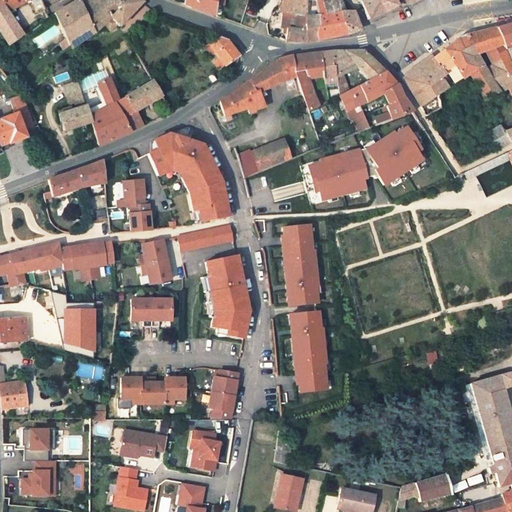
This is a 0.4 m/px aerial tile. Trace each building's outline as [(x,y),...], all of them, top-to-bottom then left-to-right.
[(21,31),(6,9),(1,2),(4,0),(0,0),(0,30),(8,41),(21,31)] [(4,0),(1,2),(6,9),(17,0),(4,0)] [(62,34),(67,42),(89,27),(92,30),(102,21),(109,27),(114,22),(117,24),(134,0),(87,0),(79,10),(73,0),(67,0),(65,1),(56,6),(48,11),(62,34)] [(73,0),(79,10),(87,0),(73,0)] [(210,0),(178,0),(179,1),(209,12),(210,0)] [(300,39),(312,36),(309,0),(277,0),(274,8),(278,10),(276,25),(282,26),(280,36),(288,38),(297,39),(300,39)] [(319,0),(309,0),(312,36),(341,29),(334,9),(322,10),(319,0)] [(319,0),(322,10),(334,9),(347,8),(346,0),(319,0)] [(356,0),(365,15),(377,8),(391,0),(390,0),(356,0)] [(354,25),(347,8),(334,9),(341,29),(348,27),(354,25)] [(511,70),(511,17),(510,17),(498,20),(491,22),(497,35),(511,70)] [(478,46),(497,35),(491,22),(478,25),(457,31),(453,33),(440,42),(459,72),(465,68),(479,94),(494,86),(478,64),(468,51),(478,46)] [(486,59),(478,64),(494,86),(511,75),(511,70),(497,35),(478,46),(486,59)] [(221,38),(214,36),(205,43),(222,64),(233,53),(221,38)] [(433,89),(459,72),(440,42),(424,54),(421,53),(401,67),(403,70),(398,75),(415,102),(433,89)] [(322,47),(316,48),(319,62),(327,96),(335,92),(340,90),(337,78),(334,64),(333,61),(330,61),(327,46),(322,47)] [(351,61),(362,78),(381,68),(359,47),(358,46),(350,46),(327,46),(330,61),(333,61),(334,64),(351,61)] [(303,65),(319,62),(316,48),(309,49),(292,52),(287,52),(293,70),(305,108),(316,102),(303,65)] [(281,53),(275,55),(283,74),(293,70),(287,52),(281,53)] [(265,62),(253,70),(257,85),(283,74),(275,55),(265,62)] [(387,111),(369,118),(372,124),(408,110),(400,99),(389,80),(381,68),(362,78),(346,87),(340,90),(335,92),(342,108),(354,101),(377,88),(380,97),(378,99),(387,111)] [(262,103),(257,85),(253,70),(215,98),(222,118),(262,103)] [(150,77),(148,75),(123,94),(130,109),(157,90),(150,77)] [(94,81),(104,104),(98,107),(109,139),(121,133),(128,130),(121,115),(130,109),(123,94),(117,98),(107,76),(94,81)] [(346,87),(344,76),(337,78),(340,90),(346,87)] [(57,112),(62,129),(89,120),(87,113),(76,78),(61,83),(70,107),(57,112)] [(8,99),(13,113),(20,131),(30,128),(14,102),(11,97),(8,99)] [(359,112),(354,101),(342,108),(346,117),(359,112)] [(92,129),(96,144),(109,139),(98,107),(87,113),(89,120),(92,129)] [(138,126),(130,109),(121,115),(128,130),(138,126)] [(359,112),(346,117),(352,131),(365,126),(359,112)] [(22,137),(20,131),(13,113),(0,117),(0,144),(4,143),(5,143),(22,137)] [(503,138),(511,133),(511,124),(511,120),(497,126),(503,138)] [(392,131),(363,149),(375,168),(371,170),(375,176),(381,185),(420,160),(414,151),(418,149),(404,127),(393,133),(392,131)] [(217,179),(198,142),(165,131),(150,139),(154,148),(145,152),(154,174),(163,170),(161,167),(166,164),(177,168),(180,174),(177,176),(185,191),(189,209),(194,208),(197,220),(215,216),(214,209),(223,207),(217,179)] [(504,157),(506,160),(511,156),(511,141),(499,148),(504,157)] [(233,151),(241,175),(269,164),(265,153),(250,158),(247,147),(233,151)] [(362,148),(357,149),(364,175),(368,171),(373,178),(375,176),(371,170),(375,168),(363,149),(362,148)] [(500,160),(504,157),(499,148),(458,170),(460,175),(470,172),(471,172),(483,168),(485,172),(501,163),(500,160)] [(357,149),(317,160),(317,162),(305,165),(312,191),(316,190),(318,199),(363,187),(361,178),(364,177),(364,175),(357,149)] [(47,196),(102,176),(101,158),(52,176),(44,179),(47,196)] [(142,195),(140,177),(120,179),(122,197),(123,197),(141,195),(142,195)] [(141,195),(123,197),(124,204),(128,204),(129,211),(128,211),(129,229),(149,226),(147,209),(146,202),(142,202),(141,195)] [(223,207),(214,209),(215,216),(225,214),(223,207)] [(197,220),(194,208),(189,209),(192,221),(197,220)] [(177,249),(230,237),(227,223),(174,235),(177,249)] [(304,224),(279,226),(280,234),(285,234),(286,243),(279,244),(281,259),(282,259),(283,264),(281,265),(283,280),(290,279),(291,288),(284,289),(285,304),(314,301),(313,284),(314,284),(313,275),(312,275),(311,267),(312,267),(311,249),(309,249),(307,231),(304,231),(304,224)] [(164,257),(159,238),(139,242),(141,253),(137,254),(139,263),(141,272),(145,271),(147,282),(168,277),(164,257)] [(111,264),(110,246),(109,244),(99,245),(99,244),(83,246),(87,281),(96,280),(94,268),(102,266),(102,265),(111,264)] [(56,250),(56,248),(55,245),(7,257),(9,273),(12,286),(17,285),(21,285),(18,271),(29,269),(30,271),(45,267),(45,268),(49,267),(53,269),(59,268),(56,250)] [(87,281),(83,246),(67,249),(70,271),(77,270),(79,282),(87,281)] [(67,249),(56,250),(59,268),(60,275),(70,274),(70,271),(67,249)] [(240,285),(234,256),(202,263),(205,277),(203,277),(206,292),(208,302),(211,313),(210,319),(208,328),(224,331),(224,336),(240,339),(245,312),(240,285)] [(0,275),(9,273),(7,257),(0,257),(0,275)] [(0,275),(0,289),(11,287),(12,286),(9,273),(0,275)] [(206,292),(203,277),(198,278),(201,294),(206,292)] [(148,297),(128,297),(128,321),(140,321),(140,327),(148,327),(148,297)] [(168,297),(148,297),(148,327),(156,327),(156,321),(168,321),(168,297)] [(103,301),(104,313),(114,312),(115,300),(103,301)] [(318,310),(286,313),(288,328),(295,327),(296,336),(289,337),(290,353),(292,353),(292,358),(291,359),(292,373),(302,372),(303,381),(298,382),(299,390),(323,388),(322,380),(325,380),(323,362),(325,361),(323,344),(321,344),(321,336),(322,336),(321,327),(320,327),(318,310)] [(0,343),(22,342),(20,317),(0,317),(0,343)] [(448,482),(449,487),(480,469),(485,466),(487,471),(492,470),(496,485),(506,482),(511,479),(511,436),(498,386),(511,381),(508,368),(467,384),(488,458),(489,459),(448,482)] [(234,386),(235,375),(217,372),(216,379),(212,378),(207,409),(211,410),(209,420),(228,420),(231,405),(234,386)] [(138,379),(118,379),(117,400),(128,400),(128,405),(137,405),(137,400),(140,400),(140,405),(161,405),(170,406),(170,401),(181,401),(181,380),(161,380),(161,384),(148,384),(149,379),(138,379)] [(0,409),(24,406),(21,383),(0,385),(0,409)] [(90,415),(89,423),(101,424),(102,424),(102,415),(98,415),(90,415)] [(53,430),(20,429),(20,445),(22,445),(27,445),(27,449),(22,449),(22,451),(21,461),(32,461),(46,461),(46,449),(52,450),(53,430)] [(165,438),(122,430),(119,445),(127,447),(125,457),(135,459),(136,456),(151,458),(152,451),(162,453),(165,438)] [(213,436),(190,432),(187,449),(192,450),(197,451),(195,459),(197,460),(195,470),(211,473),(214,461),(217,444),(212,443),(213,436)] [(273,465),(287,468),(290,444),(276,442),(273,465)] [(127,447),(119,445),(117,455),(125,457),(127,447)] [(197,451),(192,450),(188,469),(195,470),(197,460),(195,459),(197,451)] [(46,461),(32,461),(32,471),(29,471),(29,474),(29,479),(26,479),(19,479),(19,494),(29,494),(29,496),(44,496),(44,488),(51,488),(52,461),(46,461)] [(134,471),(118,468),(111,506),(140,511),(144,491),(133,489),(131,489),(132,481),(134,471)] [(410,485),(414,497),(416,504),(446,495),(444,490),(450,489),(449,487),(448,482),(447,480),(442,481),(441,476),(410,485)] [(271,511),(292,511),(298,483),(277,479),(271,511)] [(202,488),(179,484),(175,507),(183,508),(182,511),(200,511),(201,511),(198,511),(200,499),(202,488)] [(414,497),(410,485),(397,489),(393,506),(402,508),(404,500),(414,497)] [(511,511),(511,489),(508,491),(501,493),(500,493),(499,495),(500,496),(447,511),(511,511)] [(337,492),(334,509),(346,511),(367,511),(370,499),(337,492)]
